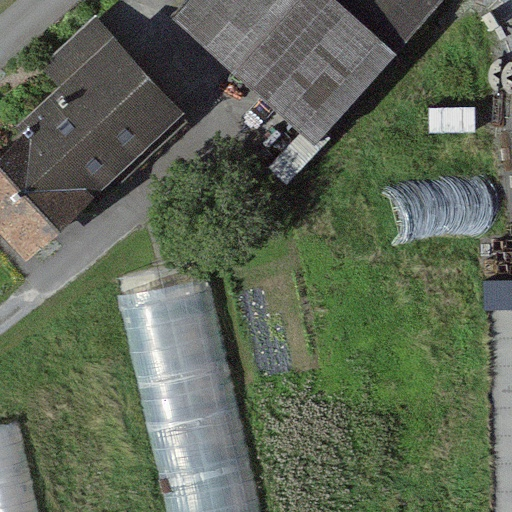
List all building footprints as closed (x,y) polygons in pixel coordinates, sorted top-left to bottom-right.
[(205,0),(189,19),(338,144),(460,0),(205,0)] [(65,91),(0,152),(0,224),(41,268),(197,122),(104,23),(49,74),(65,91)] [(173,511),(252,511),(199,286),(124,304),(173,511)] [(61,511),(140,511),(108,382),(33,399),(61,511)] [(0,511),(31,511),(13,429),(0,432),(0,511)]
